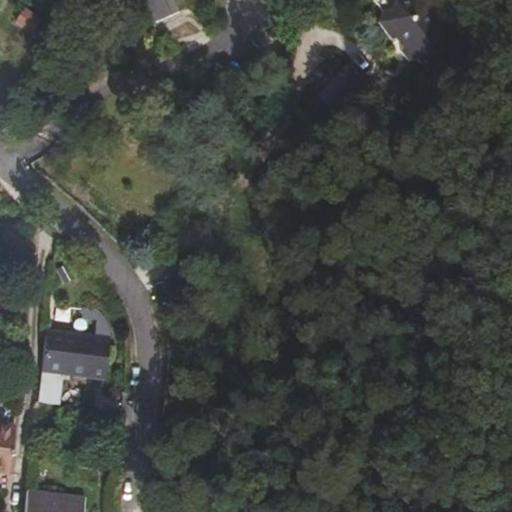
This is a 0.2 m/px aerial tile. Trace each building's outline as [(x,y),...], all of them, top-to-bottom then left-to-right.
[(142,0),(155,25),(180,13),(173,0),(142,0)] [(374,0),(383,10),(379,23),(392,40),(397,39),(403,46),(402,51),(410,60),(419,59),(425,66),(438,64),(441,56),(449,55),(458,33),(450,24),(444,25),(433,14),(436,3),(432,0),(374,0)] [(24,10),(17,23),(33,33),(41,20),(24,10)] [(348,65),(319,94),(335,110),(364,82),(348,65)] [(397,88),(385,107),(413,122),(425,103),(397,88)] [(95,337),(45,331),(40,374),(87,379),(90,384),(104,386),(108,357),(93,355),(95,337)] [(15,428),(0,425),(0,473),(8,474),(15,428)] [(82,511),(84,501),(26,493),(24,511),(82,511)]
